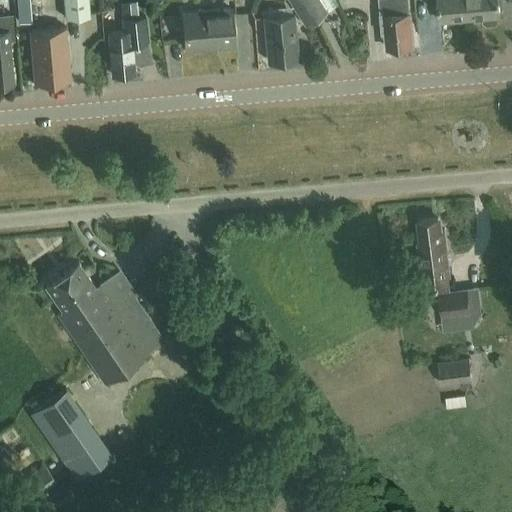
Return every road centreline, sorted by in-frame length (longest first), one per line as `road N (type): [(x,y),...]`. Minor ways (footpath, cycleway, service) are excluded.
road 1 (tertiary): [(0,120),(511,75)]
road 2 (unclassified): [(370,511),(205,287),(179,206)]
road 3 (unclassified): [(179,206),(511,176)]
road 4 (unclassified): [(0,225),(179,206)]
